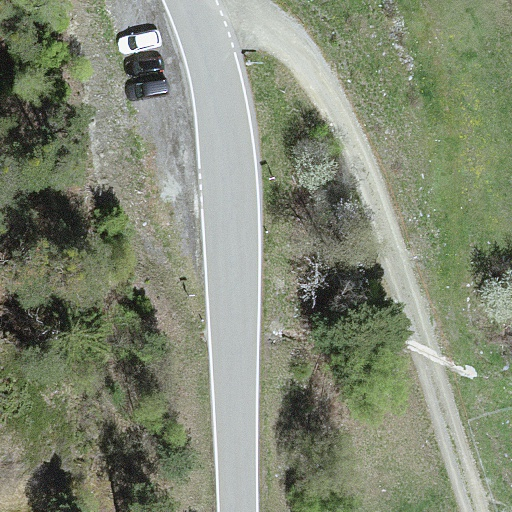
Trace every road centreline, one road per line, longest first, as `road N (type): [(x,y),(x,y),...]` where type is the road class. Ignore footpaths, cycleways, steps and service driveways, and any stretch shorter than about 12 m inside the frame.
road 1 (track): [(508,511),(456,291),(362,88),(311,42),(213,0)]
road 2 (tertiary): [(192,0),(218,92),(238,511)]
road 3 (motorway): [(234,511),(100,283),(0,72)]
